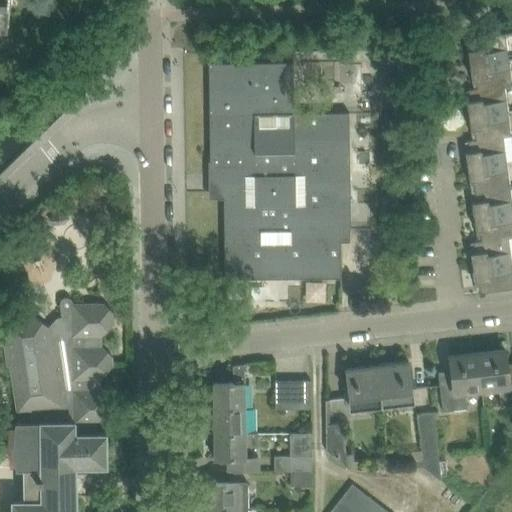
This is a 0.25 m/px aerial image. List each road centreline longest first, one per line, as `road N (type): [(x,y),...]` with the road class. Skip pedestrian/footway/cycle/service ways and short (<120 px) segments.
road 1 (residential): [(156,354),(452,317)]
road 2 (residential): [(156,354),(151,118)]
road 3 (residential): [(0,201),(73,130),(151,118)]
road 4 (residential): [(161,511),(156,354)]
road 5 (residential): [(452,317),(436,166)]
